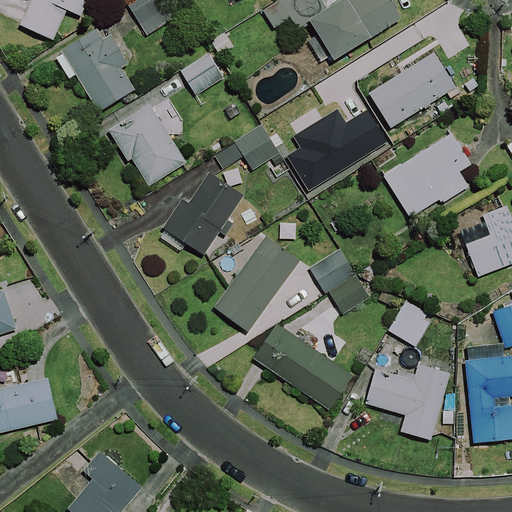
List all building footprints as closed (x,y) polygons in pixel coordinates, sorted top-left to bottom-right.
[(0,0),(0,16),(19,26),(52,42),(66,12),(79,19),(88,0),(0,0)] [(172,20),(159,0),(133,0),(126,5),(146,37),(172,20)] [(402,20),(389,0),(340,0),(307,20),(333,62),(402,20)] [(111,36),(104,40),(96,27),(53,53),(69,80),(77,75),(99,112),(134,91),(119,66),(126,62),(111,36)] [(223,80),(208,56),(180,73),(195,97),(223,80)] [(450,93),(429,58),(368,95),(389,130),(450,93)] [(318,125),(332,117),(358,101),(346,82),(321,97),(318,99),(324,110),(313,116),(318,125)] [(166,96),(149,107),(108,132),(128,165),(133,162),(148,187),(184,165),(168,137),(185,127),(166,96)] [(469,166),(450,135),(382,178),(408,219),(439,200),(441,204),(467,188),(457,173),(469,166)] [(275,158),(263,137),(239,151),(251,172),(275,158)] [(511,140),(503,147),(511,161),(511,140)] [(240,159),(233,146),(214,158),(221,170),(240,159)] [(239,207),(204,179),(158,238),(175,251),(183,242),(201,256),(239,207)] [(467,246),(480,276),(511,262),(511,221),(509,223),(503,207),(483,216),(491,237),(467,246)] [(300,263),(266,238),(214,308),(247,333),(300,263)] [(355,275),(338,250),(308,270),(325,295),(341,317),(370,297),(355,275)] [(0,335),(15,331),(2,291),(0,291),(0,335)] [(432,319),(405,302),(386,332),(413,348),(432,319)] [(511,309),(495,315),(506,349),(511,346),(511,309)] [(351,377),(276,326),(253,360),(328,411),(351,377)] [(511,408),(511,409),(511,399),(511,358),(467,360),(471,446),(511,443),(511,408)] [(448,373),(418,364),(414,379),(390,372),(378,369),(367,406),(405,416),(400,433),(429,441),(448,373)] [(0,434),(57,421),(47,380),(0,390),(0,434)] [(120,511),(141,488),(105,456),(88,475),(93,480),(67,510),(69,511),(120,511)]
